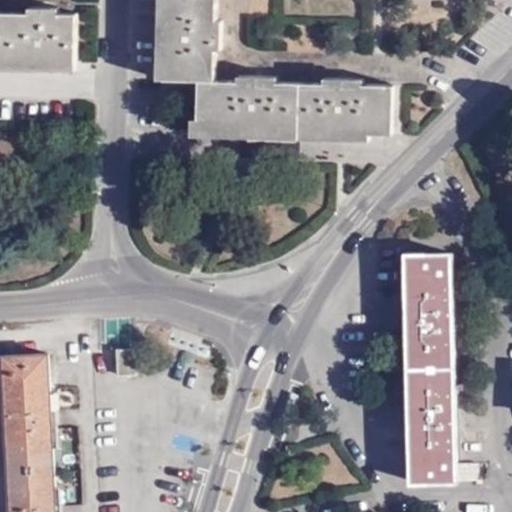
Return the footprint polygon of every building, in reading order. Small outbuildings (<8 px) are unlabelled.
[(168,0),(166,79),(216,80),(216,50),(222,50),(223,20),(218,20),(218,0),(168,0)] [(78,14),(0,13),(0,63),(76,65),(78,14)] [(200,132),(393,135),(394,85),(351,85),(351,78),(335,78),(336,83),(264,82),(264,77),(249,76),(249,81),(200,80),(200,132)] [(409,255),(409,257),(455,294),(455,254),(409,255)] [(409,257),(411,372),(457,381),(455,294),(409,257)] [(121,376),(136,375),(136,350),(119,350),(121,376)] [(11,511),(57,511),(49,354),(0,356),(0,372),(5,372),(11,511)] [(457,381),(411,372),(413,481),(479,479),(479,464),(459,464),(457,381)]
